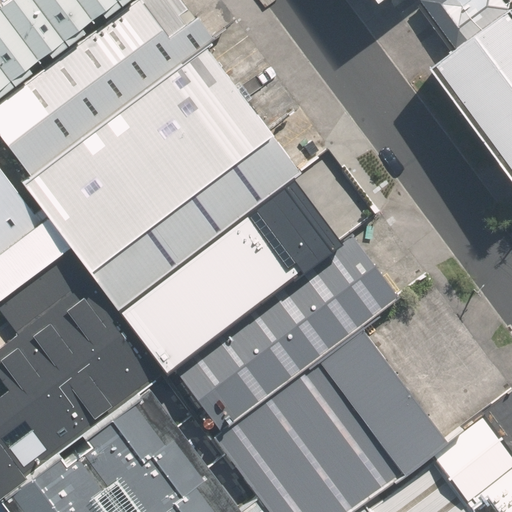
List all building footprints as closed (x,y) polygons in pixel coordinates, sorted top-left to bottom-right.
[(209,38),(181,0),(131,0),(0,98),(0,135),(30,176),(203,46),(209,38)] [(4,0),(0,3),(0,83),(111,0),(4,0)] [(508,0),(429,0),(460,42),(511,3),(508,0)] [(511,8),(446,58),(511,144),(511,8)] [(295,168),(203,46),(30,176),(22,182),(47,216),(68,244),(114,304),(295,168)] [(0,250),(41,219),(0,164),(0,250)] [(0,295),(68,244),(47,216),(41,219),(0,250),(0,295)] [(349,232),(174,365),(222,428),(358,326),(398,296),(349,232)] [(114,304),(68,244),(0,295),(0,310),(15,331),(0,342),(0,491),(145,385),(163,370),(114,304)] [(358,326),(222,428),(211,437),(268,511),(348,511),(362,501),(429,451),(444,440),(358,326)] [(223,511),(234,505),(145,385),(0,491),(0,511),(223,511)] [(444,440),(429,451),(464,498),(511,462),(511,454),(481,413),(444,440)] [(464,498),(429,451),(362,501),(370,511),(474,511),(471,507),(464,498)] [(511,511),(511,462),(464,498),(471,507),(486,495),(498,511),(511,511)] [(370,511),(362,501),(348,511),(370,511)]
